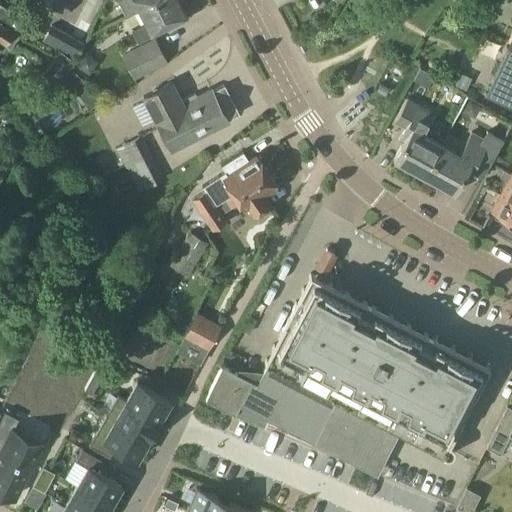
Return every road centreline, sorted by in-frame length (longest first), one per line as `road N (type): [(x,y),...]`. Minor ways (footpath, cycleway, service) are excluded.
road 1 (tertiary): [(511,274),(355,180),(284,79),(242,0)]
road 2 (residential): [(131,511),(177,426),(381,511)]
